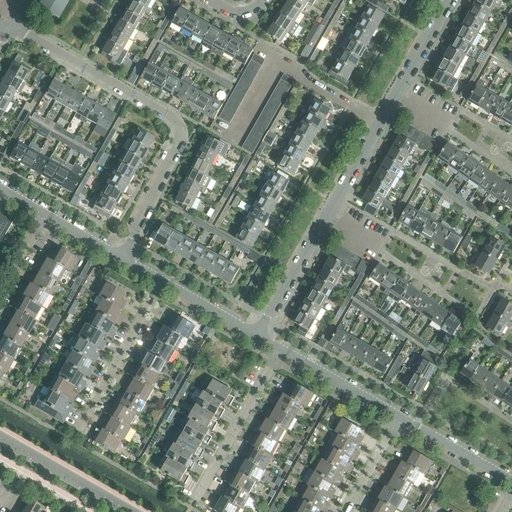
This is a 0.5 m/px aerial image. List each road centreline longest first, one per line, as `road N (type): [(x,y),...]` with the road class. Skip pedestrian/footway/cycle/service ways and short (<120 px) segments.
road 1 (residential): [(119,256),(181,135),(174,119),(16,26),(0,31)]
road 2 (residential): [(75,440),(162,280)]
road 3 (residential): [(192,506),(280,348)]
road 4 (residential): [(326,217),(403,80)]
road 5 (tertiary): [(128,511),(0,438)]
road 6 (residential): [(257,335),(326,217)]
road 7 (residential): [(398,415),(280,348)]
road 8 (residential): [(511,480),(398,415)]
